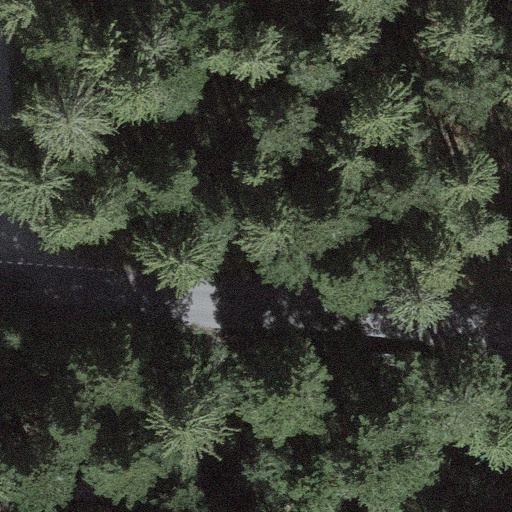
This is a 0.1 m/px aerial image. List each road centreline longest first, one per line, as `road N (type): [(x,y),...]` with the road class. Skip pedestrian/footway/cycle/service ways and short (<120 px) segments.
road 1 (unclassified): [(0,297),(215,307),(511,336)]
road 2 (track): [(31,511),(86,426),(215,307)]
